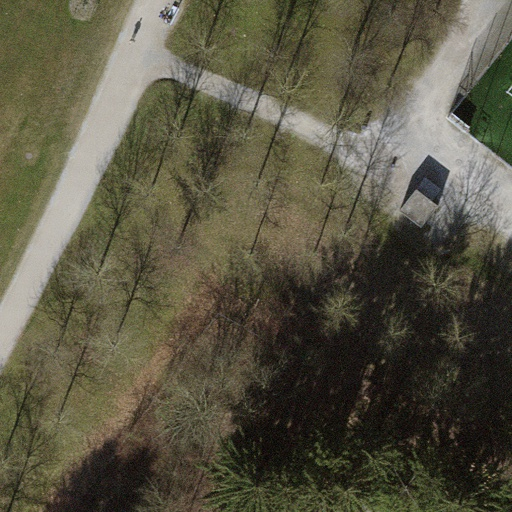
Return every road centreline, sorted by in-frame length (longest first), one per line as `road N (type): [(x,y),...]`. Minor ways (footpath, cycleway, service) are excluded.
road 1 (track): [(0,343),(140,52)]
road 2 (track): [(500,0),(435,108),(427,144)]
road 3 (track): [(427,144),(443,178),(511,230)]
